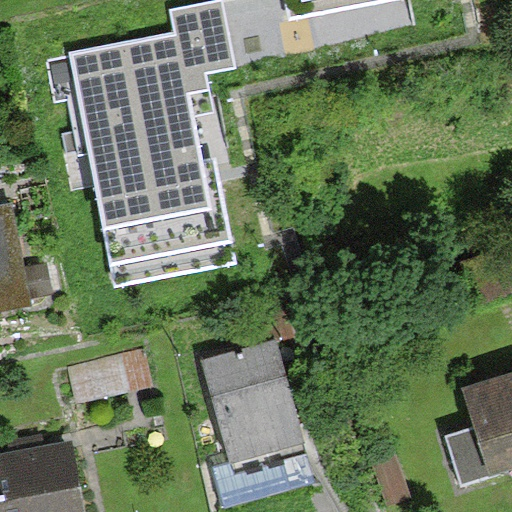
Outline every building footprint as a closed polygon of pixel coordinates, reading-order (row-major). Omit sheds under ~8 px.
[(284,0),(288,19),(388,0),(284,0)] [(233,70),(221,5),(173,14),(178,39),(74,59),(118,288),(236,266),(217,167),(201,170),(187,97),(208,93),(204,75),(233,70)] [(0,319),(35,313),(14,205),(0,208),(0,319)] [(234,352),(203,360),(234,474),(311,453),(286,362),(283,349),(301,344),(291,308),(227,325),(234,352)] [(511,377),(463,394),(476,432),(448,442),(464,487),(491,477),(493,484),(511,477),(511,377)] [(84,511),(73,449),(0,462),(0,511),(84,511)]
